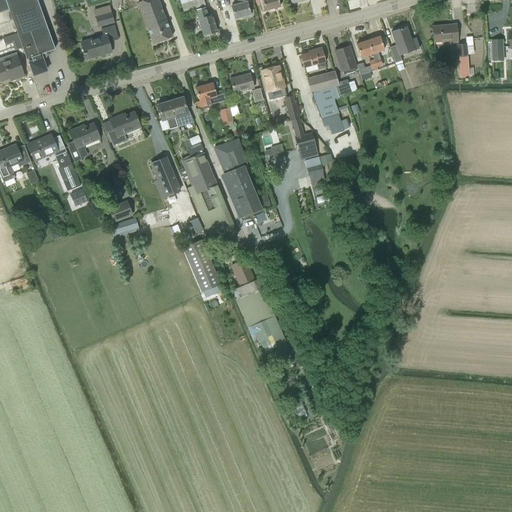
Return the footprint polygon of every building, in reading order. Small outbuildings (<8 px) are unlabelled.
[(4,0),(0,0),(0,12),(8,10),(4,0)] [(19,39),(22,46),(26,59),(27,59),(33,76),(45,72),(46,71),(46,69),(42,58),(45,57),(46,56),(46,55),(45,53),(54,49),(36,0),(4,0),(8,10),(8,9),(15,27),(19,39)] [(153,44),(172,37),(157,0),(144,0),(138,3),(153,44)] [(179,0),(184,12),(205,5),(202,0),(179,0)] [(237,0),(239,5),(231,7),(234,19),(250,15),(247,4),(250,3),(249,0),(237,0)] [(261,0),(265,11),(280,7),(277,0),(261,0)] [(205,8),(195,10),(203,36),(216,32),(211,15),(207,17),(205,8)] [(98,27),(113,23),(111,13),(95,17),(98,27)] [(103,36),(81,42),(85,60),(111,53),(108,42),(118,40),(114,25),(101,29),(103,36)] [(449,41),(449,44),(457,44),(456,25),(432,27),(433,43),(449,41)] [(399,56),(419,49),(415,38),(410,40),(406,27),(390,33),(395,46),(389,48),(394,64),(401,62),(399,56)] [(367,41),(372,54),(383,51),(379,37),(367,41)] [(19,39),(12,41),(14,49),(22,46),(19,39)] [(372,54),(367,41),(356,45),(360,58),(372,54)] [(493,61),(503,61),(502,41),(492,41),(493,61)] [(458,57),(460,71),(460,77),(469,76),(467,55),(466,47),(466,45),(456,46),(457,58),(458,57)] [(334,52),(341,72),(342,72),(344,76),(356,72),(354,68),(355,67),(348,47),(334,52)] [(321,49),(311,51),(312,53),(301,56),(304,67),(316,64),(317,69),(325,67),(324,62),(321,49)] [(14,80),(24,76),(16,55),(7,59),(8,61),(0,63),(0,82),(14,77),(14,80)] [(379,58),(373,60),(376,68),(376,67),(382,66),(379,58)] [(376,68),(373,60),(368,62),(370,67),(364,69),(362,64),(357,65),(360,75),(372,71),(376,70),(377,70),(376,67),(376,68)] [(267,92),(284,88),(278,66),(261,71),(267,92)] [(338,86),(338,85),(337,83),(334,72),(307,79),(311,93),(323,127),(340,122),(333,102),(334,102),(333,99),(338,97),(336,87),(338,86)] [(371,78),(369,72),(360,75),(362,81),(371,78)] [(233,94),(253,89),(249,74),(229,79),(233,94)] [(338,97),(351,93),(347,80),(337,83),(338,85),(338,86),(336,87),(338,97)] [(212,83),(195,88),(199,101),(195,102),(197,108),(201,107),(202,110),(212,107),(209,99),(216,96),(212,83)] [(254,103),(263,100),(260,89),(251,91),(254,103)] [(312,133),(303,136),(292,96),(284,98),(290,121),(291,121),(295,138),(294,138),(300,160),(318,156),(312,133)] [(170,102),(177,127),(192,122),(188,112),(187,112),(183,98),(170,102)] [(177,127),(170,102),(164,103),(163,101),(158,102),(159,105),(157,105),(161,121),(166,119),(169,129),(177,127)] [(223,124),(233,121),(229,108),(219,111),(223,124)] [(126,141),(123,134),(140,128),(134,112),(125,116),(124,114),(110,120),(114,130),(107,133),(112,146),(126,141)] [(345,120),(340,122),(342,130),(348,129),(345,120)] [(76,148),(99,139),(93,124),(84,127),(83,126),(69,132),(73,142),(66,144),(74,163),(81,160),(76,148)] [(198,134),(189,138),(192,144),(201,140),(198,134)] [(67,192),(80,186),(66,152),(66,153),(59,136),(52,139),(50,135),(26,145),(34,162),(52,154),(54,158),(54,157),(59,169),(58,170),(67,192)] [(260,209),(243,166),(246,165),(238,139),(213,147),(217,156),(223,154),(226,161),(220,164),(242,217),(260,209)] [(190,156),(203,150),(200,143),(191,146),(189,141),(184,143),(190,156)] [(15,145),(0,151),(0,175),(3,183),(15,178),(10,167),(17,164),(19,167),(31,162),(24,146),(17,149),(15,145)] [(279,145),(270,148),(272,156),(282,153),(279,145)] [(187,168),(179,172),(183,181),(191,178),(194,186),(187,188),(190,195),(192,194),(207,232),(212,244),(236,235),(231,223),(203,154),(184,161),(187,168)] [(318,157),(304,161),(306,169),(308,176),(322,172),(320,165),(318,157)] [(165,158),(151,164),(165,198),(179,192),(165,158)] [(34,171),(26,174),(30,185),(38,181),(34,171)] [(323,193),(322,185),(315,186),(316,194),(323,193)] [(82,190),(70,196),(75,207),(87,202),(82,190)] [(332,193),(316,198),(317,204),(334,199),(332,193)] [(267,196),(260,198),(263,208),(270,206),(267,196)] [(127,201),(107,209),(113,223),(132,215),(127,201)] [(58,226),(64,223),(62,216),(55,218),(58,226)] [(137,227),(135,218),(110,225),(113,235),(137,227)] [(54,240),(60,237),(57,230),(51,233),(54,240)] [(218,285),(220,285),(200,241),(182,249),(201,293),(202,292),(218,285)] [(244,260),(230,266),(239,285),(252,279),(244,260)] [(232,289),(236,299),(262,288),(258,278),(232,289)] [(218,285),(202,292),(205,298),(221,291),(218,285)] [(247,327),(251,325),(273,316),(262,288),(236,299),(235,299),(247,327)] [(274,315),(273,316),(251,325),(266,359),(289,350),(274,315)]
